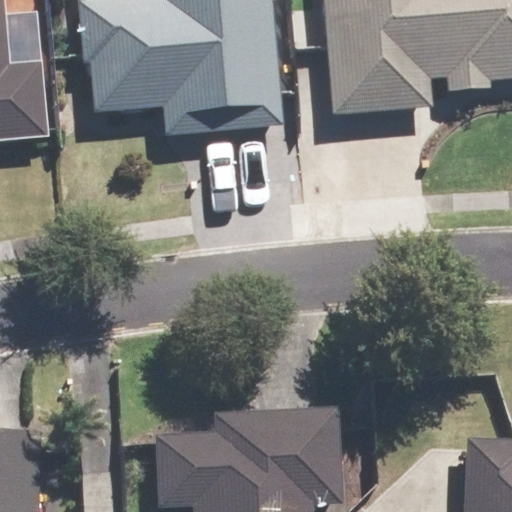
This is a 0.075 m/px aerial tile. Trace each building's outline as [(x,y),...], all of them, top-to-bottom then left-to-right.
[(274,130),(262,0),(135,0),(72,6),(82,119),(154,112),(156,140),(274,130)] [(511,0),(314,0),(325,116),(421,107),(419,83),(435,81),(436,91),(511,84),(511,0)] [(0,144),(38,141),(32,66),(0,69),(0,144)] [(328,413),(206,419),(207,438),(148,441),(151,511),(155,511),(185,510),(185,511),(301,511),(302,508),(332,506),(328,413)] [(0,511),(28,511),(30,436),(0,435),(0,511)] [(511,511),(511,444),(457,443),(455,511),(511,511)]
